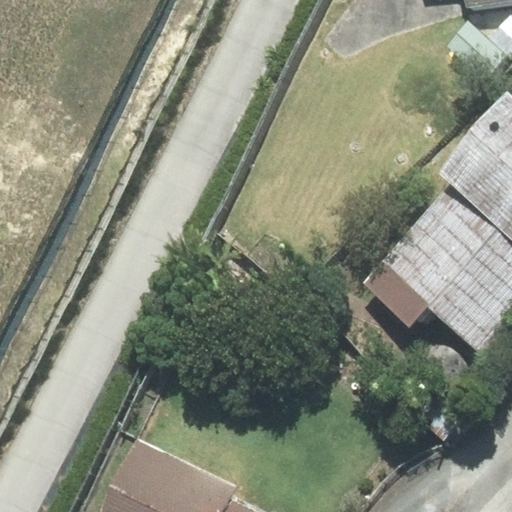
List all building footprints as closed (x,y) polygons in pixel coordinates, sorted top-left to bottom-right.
[(511,5),(511,0),(482,0),(484,10),(511,5)] [(511,22),(498,23),(501,52),(511,50),(511,22)] [(481,183),(384,283),(434,333),(456,311),(503,356),(511,346),(511,140),(476,177),(481,183)] [(429,416),(461,443),(480,421),(448,394),(429,416)] [(166,442),(133,511),(283,511),(262,502),(268,490),(166,442)]
